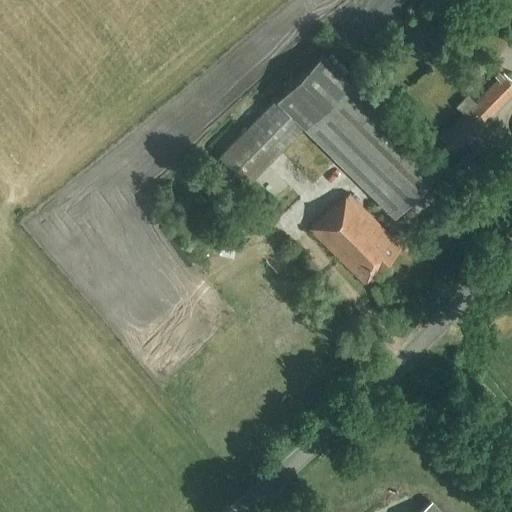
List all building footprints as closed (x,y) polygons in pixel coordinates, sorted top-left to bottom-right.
[(221,155),(247,181),(304,124),(396,214),(440,169),(322,53),(276,100),(275,100),(221,155)] [(388,81),(399,75),(387,56),(377,62),(388,81)] [(511,82),(503,74),(441,137),(455,151),(511,93),(511,82)] [(418,83),(409,99),(423,106),(432,90),(418,83)] [(449,170),(460,180),(480,158),(469,148),(449,170)] [(349,194),(312,229),(363,282),(400,246),(349,194)] [(439,511),(431,503),(420,511),(439,511)]
